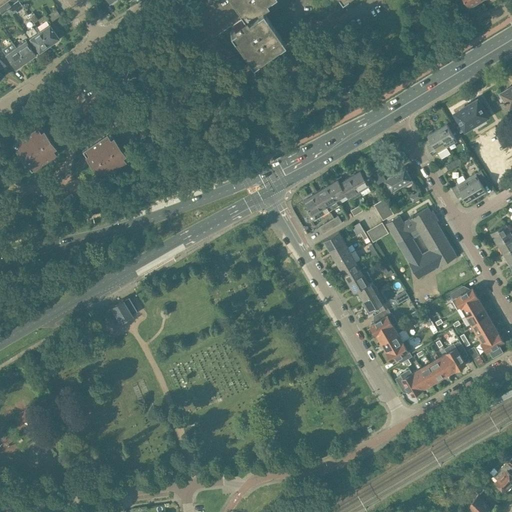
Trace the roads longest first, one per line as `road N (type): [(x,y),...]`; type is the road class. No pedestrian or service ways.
road 1 (primary): [(0,343),(245,202),(264,183)]
road 2 (residential): [(406,426),(264,183)]
road 3 (primary): [(264,183),(0,257)]
road 4 (residential): [(184,485),(246,486),(354,453),(406,426)]
road 5 (residential): [(0,508),(184,485)]
road 6 (primary): [(264,183),(394,111)]
road 7 (primary): [(394,111),(511,39)]
road 8 (residential): [(458,224),(394,111)]
road 9 (residential): [(406,426),(511,360)]
road 10 (residential): [(0,107),(99,37)]
